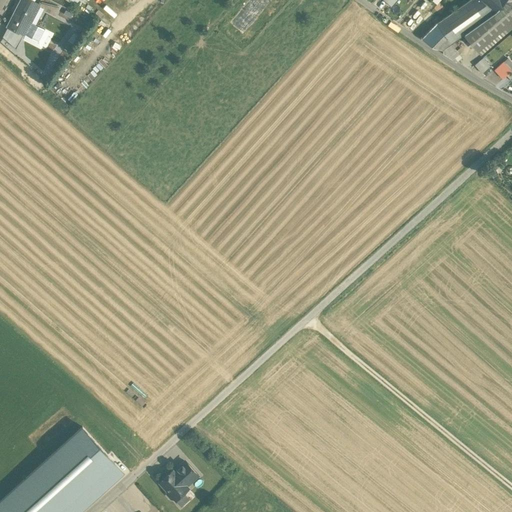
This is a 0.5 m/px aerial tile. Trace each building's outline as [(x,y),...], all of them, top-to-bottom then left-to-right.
[(39,5),(29,0),(20,0),(7,26),(18,32),(19,31),(25,34),(31,22),(39,6),(39,5)] [(59,4),(51,0),(41,0),(39,5),(39,6),(54,14),(59,4)] [(467,0),(436,22),(421,37),(432,45),(443,49),(451,44),(465,34),(479,23),(494,13),(496,11),(495,11),(489,6),(481,0),(467,0)] [(495,0),(494,0),(489,6),(495,11),(501,6),(495,0)] [(511,0),(505,0),(502,5),(511,12),(511,0)] [(511,12),(502,5),(501,6),(495,11),(496,11),(494,13),(511,26),(511,12)] [(479,23),(465,34),(476,48),(489,38),(504,25),(511,26),(494,13),(479,23)] [(53,34),(31,22),(25,34),(24,34),(47,46),(53,34)] [(456,62),(462,57),(451,44),(443,49),(443,53),(456,62)] [(483,58),(475,65),(482,73),(490,66),(483,58)] [(504,61),(503,61),(495,70),(503,79),(511,70),(504,61)] [(76,511),(121,472),(81,428),(0,500),(0,510),(1,511),(76,511)] [(185,461),(173,471),(160,482),(167,490),(167,493),(171,498),(174,498),(175,499),(183,492),(188,488),(186,485),(197,475),(185,461)] [(183,492),(175,499),(181,505),(189,498),(183,492)]
